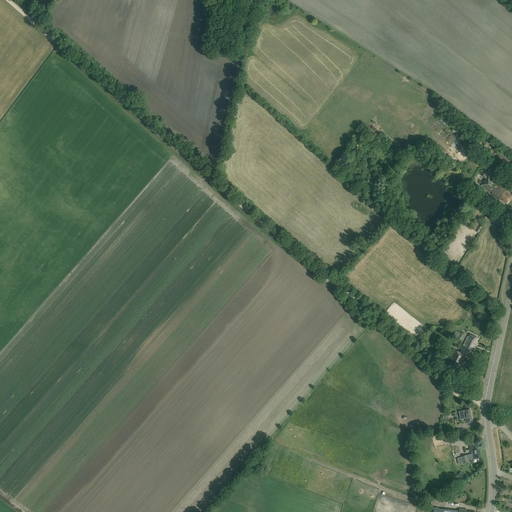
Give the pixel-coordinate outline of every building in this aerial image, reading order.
[(473,143),(475,148),(479,149),(482,146),(482,141),(477,140),(473,143)] [(489,156),(493,159),(498,152),(495,149),(489,156)] [(500,154),(495,160),(510,173),(511,170),(511,161),(511,162),(500,154)] [(482,186),(489,192),(490,191),(493,193),(492,194),(500,200),(500,199),(506,204),(511,196),(505,191),(507,189),(490,176),(482,186)] [(465,335),(459,332),(456,338),(463,341),(465,335)] [(450,363),(447,368),(455,371),(457,367),(461,369),(463,365),(459,363),(463,354),(471,358),(476,348),(475,347),(477,345),(476,344),(478,338),(470,334),(469,337),(468,337),(460,352),(455,350),(448,363),(450,363)] [(466,422),(469,421),(469,423),(473,422),(472,420),(473,420),(470,409),(464,410),(464,411),(463,411),(463,410),(459,411),(461,419),(465,418),(466,422)] [(462,456),(464,463),(469,461),(469,460),(473,459),(481,457),(478,441),(469,443),(472,454),(462,456)]
